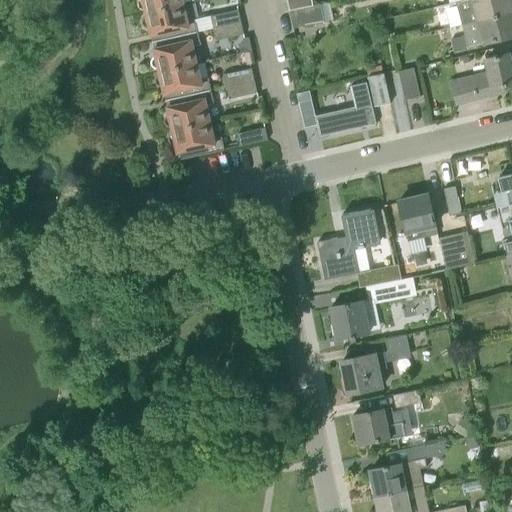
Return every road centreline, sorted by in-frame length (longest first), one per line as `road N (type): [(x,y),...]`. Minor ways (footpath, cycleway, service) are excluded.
road 1 (residential): [(330,511),(268,195)]
road 2 (residential): [(294,174),(511,124)]
road 3 (residential): [(294,174),(252,0)]
